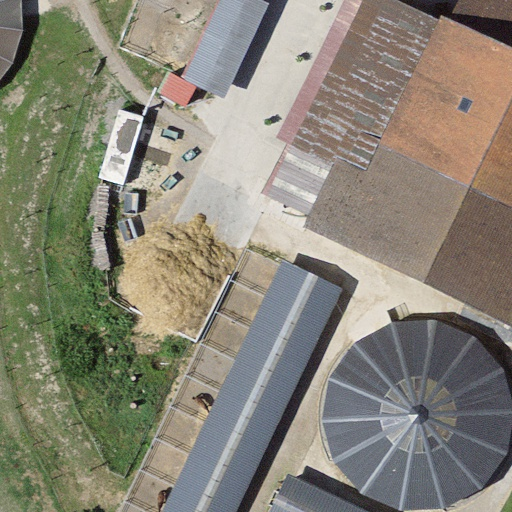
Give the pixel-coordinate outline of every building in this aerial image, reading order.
[(0,0),(0,77),(27,0),(0,0)] [(511,10),(488,0),(471,0),(454,36),(375,0),(367,0),(297,152),(337,171),(305,240),(511,334),(511,10)] [(239,511),(346,290),(287,262),(167,511),(239,511)] [(351,475),(372,493),(399,504),(428,506),(456,500),(481,484),(499,462),(510,434),(511,406),(503,378),(487,354),(464,336),(437,326),(408,326),(380,334),(358,350),(340,371),(331,397),(329,425),(336,452),(351,475)] [(362,511),(292,479),(276,511),(362,511)]
